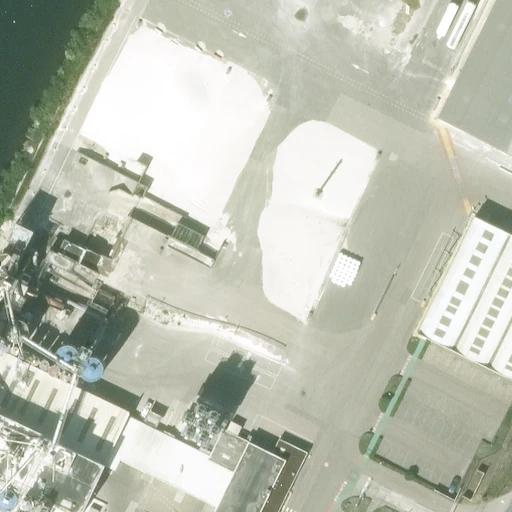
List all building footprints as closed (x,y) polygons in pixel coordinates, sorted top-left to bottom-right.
[(511,0),(495,0),(437,119),(511,156),(511,0)] [(511,236),(474,217),(448,270),(432,302),(414,338),(511,386),(511,236)] [(16,223),(7,241),(25,250),(34,232),(16,223)] [(100,258),(82,249),(64,240),(58,253),(78,263),(77,265),(93,273),(100,258)] [(277,511),(307,453),(278,440),(271,454),(222,429),(214,447),(203,441),(198,451),(69,388),(70,387),(0,353),(0,480),(67,511),(82,511),(110,455),(216,507),(213,511),(277,511)]
